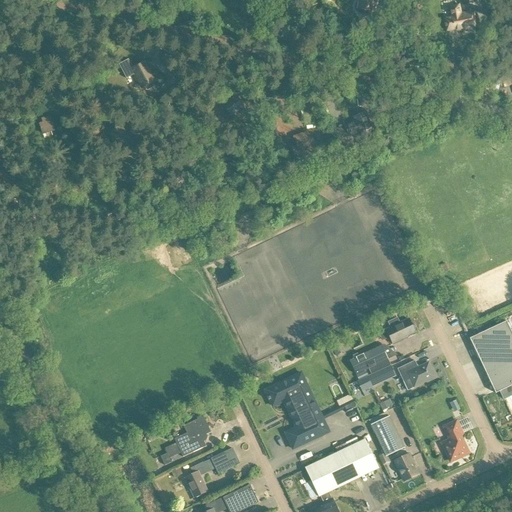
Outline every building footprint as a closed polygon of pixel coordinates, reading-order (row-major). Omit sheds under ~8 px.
[(361,0),(361,2),(358,1),(357,9),(364,11),(364,12),(364,13),(365,13),(365,14),(365,15),(366,15),(366,16),(367,16),(368,16),(369,16),(370,16),(371,15),(372,15),(372,14),(372,13),(373,13),(373,12),(374,4),(375,4),(376,0),(361,0)] [(461,13),(460,4),(447,6),(450,19),(444,20),(446,31),(455,29),(456,31),(468,29),(476,27),(473,11),(461,13)] [(156,82),(145,61),(132,68),(128,61),(118,65),(126,80),(133,76),(141,89),(144,87),(145,90),(147,91),(153,88),(153,86),(152,84),(156,82)] [(173,95),(181,90),(176,84),(169,90),(173,95)] [(245,112),(242,108),(244,107),(237,97),(224,106),(231,116),(239,111),(242,115),(245,112)] [(355,121),(345,125),(349,136),(371,127),(366,113),(354,118),(355,121)] [(43,134),(55,130),(51,117),(43,119),(44,123),(40,124),(43,134)] [(117,152),(132,145),(122,125),(107,132),(117,152)] [(294,136),(301,154),(315,149),(309,131),(294,136)] [(237,177),(236,165),(220,166),(217,166),(217,178),(237,177)] [(387,323),(390,328),(386,330),(393,344),(404,339),(415,333),(409,319),(400,324),(397,318),(387,323)] [(511,333),(506,322),(483,333),(470,339),(495,393),(511,385),(511,333)] [(369,369),(388,360),(382,346),(349,361),(355,375),(369,369)] [(427,382),(436,378),(432,369),(431,369),(428,363),(418,368),(415,361),(398,369),(407,390),(427,381),(427,382)] [(366,377),(371,388),(396,377),(391,366),(366,377)] [(364,372),(356,376),(358,381),(367,377),(364,372)] [(293,449),(329,432),(301,373),(265,390),(273,407),(284,401),(296,428),(285,433),(293,449)] [(351,395),(339,400),(341,404),(353,399),(351,395)] [(389,400),(379,405),(382,411),(392,406),(389,400)] [(369,421),(371,425),(386,456),(404,448),(387,412),(369,421)] [(175,439),(177,443),(164,449),(166,454),(161,456),(165,465),(172,462),(170,458),(181,453),(183,457),(206,446),(204,440),(206,439),(206,437),(205,435),(211,432),(204,417),(184,426),(187,433),(175,439)] [(457,421),(444,427),(450,440),(442,444),(450,462),(468,453),(460,435),(463,434),(457,421)] [(319,497),(321,496),(329,492),(379,469),(365,440),(305,468),(319,497)] [(219,474),(240,464),(233,448),(211,459),(191,468),(194,474),(185,478),(195,498),(208,491),(200,475),(216,468),(219,474)] [(387,456),(385,457),(384,454),(378,457),(383,467),(390,463),(387,456)] [(404,481),(418,475),(413,464),(413,463),(409,454),(395,461),(404,481)] [(173,479),(182,474),(179,468),(170,472),(173,479)] [(220,511),(228,509),(230,511),(239,511),(259,503),(250,485),(223,498),(206,506),(209,511),(207,511),(220,511)] [(332,499),(329,492),(321,496),(324,503),(311,510),(311,511),(338,511),(333,499),(332,499)]
